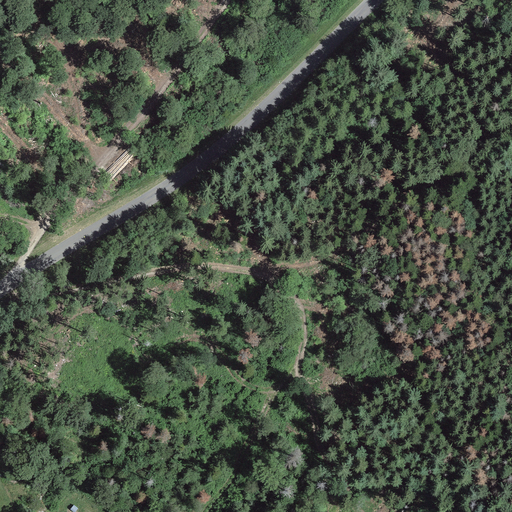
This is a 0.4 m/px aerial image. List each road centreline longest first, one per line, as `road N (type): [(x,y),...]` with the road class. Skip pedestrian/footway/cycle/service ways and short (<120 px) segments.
road 1 (tertiary): [(373,0),(203,161),(0,290)]
road 2 (track): [(15,279),(41,231),(159,93),(225,0)]
